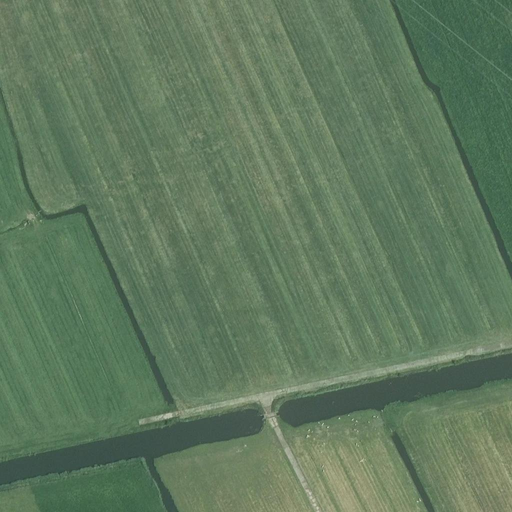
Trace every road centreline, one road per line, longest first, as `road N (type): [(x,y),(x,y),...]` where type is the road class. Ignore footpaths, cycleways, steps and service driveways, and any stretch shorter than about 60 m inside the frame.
road 1 (track): [(140,422),(511,344)]
road 2 (track): [(317,511),(259,398)]
